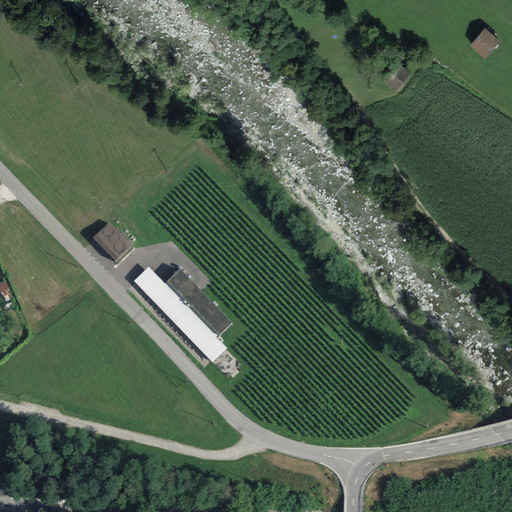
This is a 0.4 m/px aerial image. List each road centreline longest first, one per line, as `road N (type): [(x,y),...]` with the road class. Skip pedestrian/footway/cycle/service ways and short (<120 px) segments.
road 1 (tertiary): [(0,168),(244,426),(280,444),(354,460)]
road 2 (tertiary): [(354,460),(511,429)]
